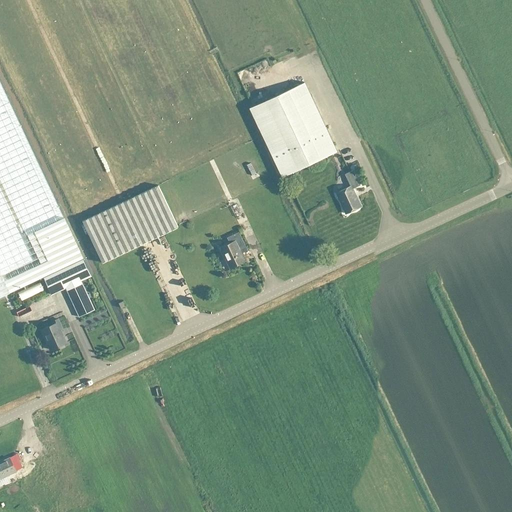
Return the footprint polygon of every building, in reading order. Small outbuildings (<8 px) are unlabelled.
[(94,311),(80,281),(91,276),(84,260),(83,260),(63,219),(0,83),(0,297),(43,278),(51,295),(66,288),(79,318),(94,311)] [(282,178),(336,152),(304,83),(249,108),(282,178)] [(336,193),(345,214),(360,207),(352,189),(360,186),(353,171),(344,175),(350,186),(336,193)] [(158,186),(82,222),(102,264),(178,228),(158,186)] [(238,249),(245,246),(238,233),(227,238),(229,244),(220,249),(229,269),(244,261),(238,249)] [(148,252),(141,255),(146,264),(153,261),(148,252)] [(50,350),(66,343),(61,332),(62,331),(57,320),(52,322),(53,325),(41,330),(50,350)] [(40,491),(60,482),(46,451),(35,456),(38,464),(34,466),(42,484),(38,486),(40,491)] [(0,479),(16,472),(9,458),(0,462),(0,479)]
